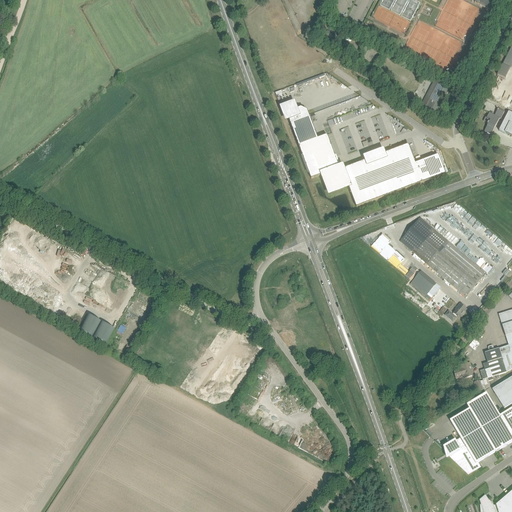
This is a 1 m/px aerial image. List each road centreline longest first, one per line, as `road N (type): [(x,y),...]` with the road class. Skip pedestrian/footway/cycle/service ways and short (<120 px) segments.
road 1 (unclassified): [(262,316),(242,323),(33,213)]
road 2 (secondary): [(407,511),(330,295)]
road 3 (unclassified): [(321,508),(346,476),(350,444),(262,316)]
road 4 (secondary): [(291,191),(220,0)]
road 5 (unclassified): [(403,411),(511,282)]
road 6 (unclassified): [(460,142),(441,142),(335,70)]
road 7 (unclassified): [(460,142),(463,115),(511,19)]
road 8 (tertiary): [(353,221),(475,179)]
